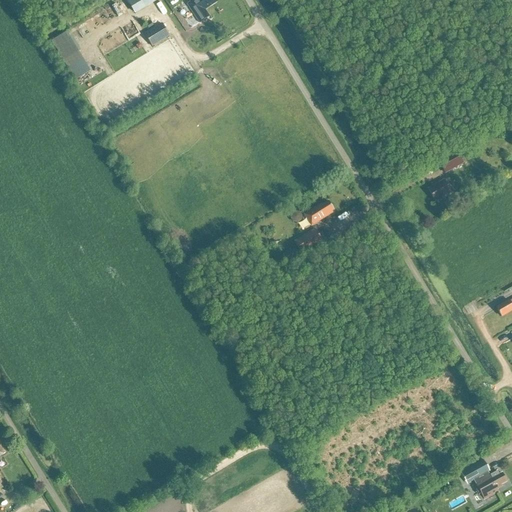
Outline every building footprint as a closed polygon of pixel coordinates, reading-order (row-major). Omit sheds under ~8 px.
[(156,0),(126,0),(134,13),(156,1),(156,0)] [(198,0),(205,9),(217,1),(215,0),(198,0)] [(144,35),(152,47),(169,36),(161,24),(144,35)] [(49,39),(72,79),(87,71),(65,31),(49,39)] [(154,53),(158,61),(166,57),(162,49),(154,53)] [(444,175),(463,164),(456,151),(437,162),(444,175)] [(444,181),(439,183),(428,189),(435,202),(450,193),(448,189),(453,187),(450,182),(446,184),(444,181)] [(331,212),(333,210),(328,202),(321,206),(320,205),(304,215),(311,226),(332,213),(331,212)] [(291,215),(291,219),(293,222),(297,223),(300,221),(301,217),(298,213),(294,213),(291,215)] [(315,229),(294,242),(302,254),(322,242),(315,229)] [(511,299),(508,301),(495,308),(500,316),(511,309),(511,299)] [(485,500),(498,492),(497,490),(502,487),(501,485),(507,482),(502,474),(499,475),(497,471),(490,476),(488,472),(490,472),(483,460),(460,473),(466,485),(478,478),(480,481),(476,484),(485,500)]
